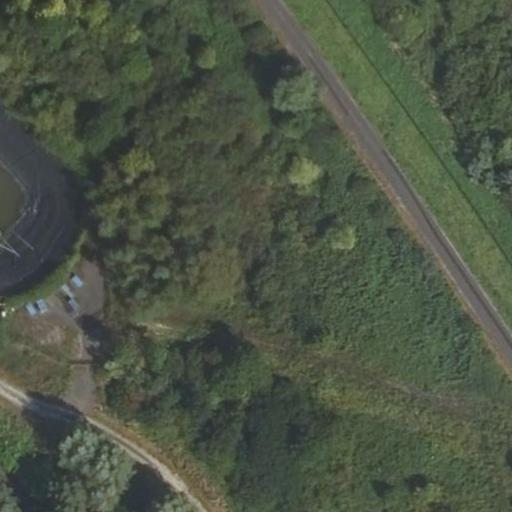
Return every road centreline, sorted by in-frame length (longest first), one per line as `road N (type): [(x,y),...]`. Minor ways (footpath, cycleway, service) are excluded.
road 1 (track): [(0,381),(149,463),(189,511)]
road 2 (track): [(93,304),(86,428)]
